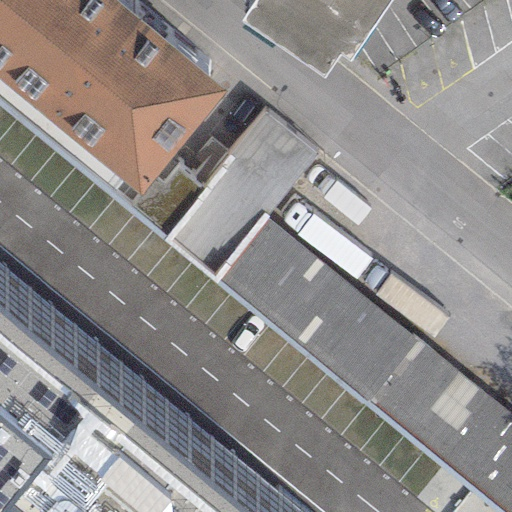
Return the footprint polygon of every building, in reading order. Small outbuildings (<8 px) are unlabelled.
[(109,0),(0,0),(0,81),(139,195),(223,93),(109,0)] [(391,0),(253,0),(239,21),(322,78),(338,55),(349,62),(391,0)] [(261,111),(163,242),(212,282),(265,217),(317,153),(261,111)] [(511,511),(511,417),(265,217),(212,282),(491,511),(511,511)] [(240,511),(0,312),(0,511),(5,511),(7,510),(10,511),(240,511)]
